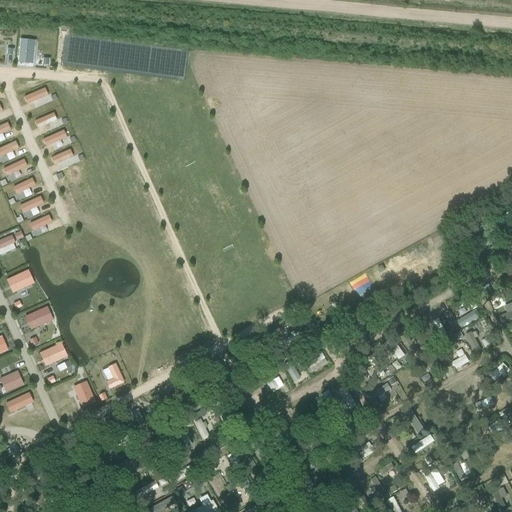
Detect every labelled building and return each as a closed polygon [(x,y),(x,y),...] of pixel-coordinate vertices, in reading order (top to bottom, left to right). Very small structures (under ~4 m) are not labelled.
[(20,39),(18,62),(32,64),(35,41),(20,39)] [(20,232),(13,235),(16,241),(23,238),(20,232)] [(0,249),(14,243),(10,236),(0,240),(0,249)] [(22,273),(6,281),(12,294),(28,287),(22,273)] [(6,309),(13,308),(12,301),(5,302),(6,309)] [(47,323),(41,310),(25,317),(31,330),(47,323)] [(450,311),(444,314),(450,324),(455,321),(450,311)] [(461,333),(454,337),(456,341),(463,338),(461,333)] [(34,338),(29,341),(31,347),(37,344),(34,338)] [(383,339),(377,343),(390,361),(396,356),(383,339)] [(56,346),(40,353),(46,366),(62,359),(56,346)] [(426,346),(419,350),(423,356),(430,353),(426,346)] [(311,353),(292,365),(299,377),(318,365),(311,353)] [(442,363),(447,371),(460,363),(456,355),(442,363)] [(365,378),(375,373),(367,357),(358,362),(365,378)] [(385,366),(387,372),(394,369),(392,363),(385,366)] [(123,383),(115,364),(107,368),(112,379),(106,382),(109,389),(123,383)] [(382,376),(387,373),(383,367),(378,371),(382,376)] [(228,371),(215,377),(222,393),(236,387),(228,371)] [(22,385),(16,372),(0,378),(0,379),(6,392),(22,385)] [(40,386),(47,383),(44,376),(37,378),(40,386)] [(262,394),(273,389),(269,378),(257,383),(262,394)] [(459,399),(473,393),(467,379),(453,385),(459,399)] [(104,394),(98,396),(101,402),(106,399),(104,394)] [(204,408),(196,412),(199,417),(202,417),(204,416),(206,413),(204,408)] [(508,408),(501,412),(505,418),(511,414),(508,408)] [(192,421),(186,423),(191,438),(197,436),(192,421)] [(157,429),(155,430),(157,432),(158,431),(159,434),(166,430),(163,425),(157,428),(157,429)] [(171,429),(166,432),(170,438),(175,435),(171,429)] [(406,454),(425,446),(422,438),(402,446),(406,454)] [(111,444),(103,443),(102,451),(111,451),(111,444)] [(357,460),(373,448),(368,443),(352,455),(357,460)] [(218,457),(223,469),(240,462),(232,445),(222,450),(224,454),(218,457)] [(455,464),(444,468),(450,485),(461,482),(455,464)] [(369,473),(373,480),(384,472),(380,466),(369,473)] [(80,469),(73,473),(77,478),(83,473),(80,469)] [(232,474),(226,477),(229,482),(234,478),(232,474)] [(23,489),(30,497),(38,505),(47,497),(33,481),(23,489)] [(168,486),(163,490),(165,494),(171,491),(168,486)] [(181,488),(176,491),(179,497),(184,494),(181,488)] [(502,495),(496,498),(502,511),(508,508),(502,495)] [(20,498),(11,503),(15,511),(16,511),(25,508),(20,498)] [(394,511),(395,500),(387,500),(387,499),(382,499),(382,511),(394,511)] [(206,511),(202,503),(181,511),(206,511)]
